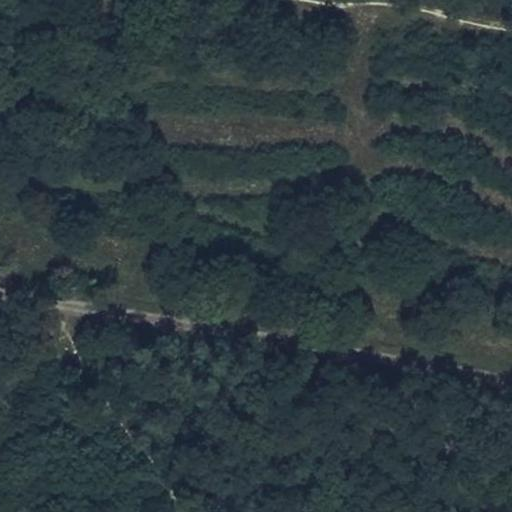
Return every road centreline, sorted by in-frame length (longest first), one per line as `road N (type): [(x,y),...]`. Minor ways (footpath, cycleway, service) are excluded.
road 1 (track): [(0,288),(511,372)]
road 2 (track): [(350,0),(511,29)]
